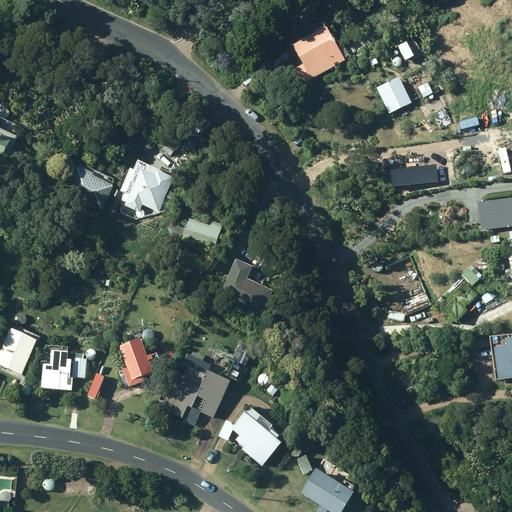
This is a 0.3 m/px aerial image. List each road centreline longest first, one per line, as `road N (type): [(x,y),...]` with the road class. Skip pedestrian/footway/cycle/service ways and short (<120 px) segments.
road 1 (tertiary): [(448,511),(367,369),(301,207),(256,135),(180,64),(59,0)]
road 2 (tertiary): [(0,432),(106,448),(158,465),(235,511)]
